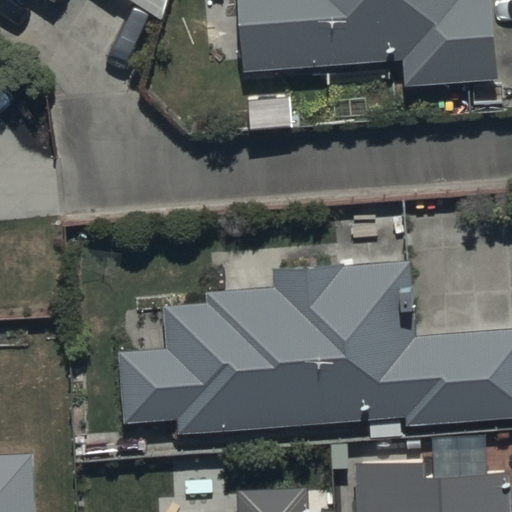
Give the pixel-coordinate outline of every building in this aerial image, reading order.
[(236,0),(243,69),(401,56),(403,80),(493,73),(487,0),(236,0)] [(168,345),(120,349),(126,420),(177,416),(178,431),(403,414),(404,424),(511,415),(511,324),(414,332),(409,256),(273,266),(274,282),(203,288),(204,299),(165,303),(168,345)] [(34,511),(32,449),(0,450),(0,511),(34,511)] [(434,455),(354,458),(355,511),(510,511),(509,466),(435,469),(434,455)] [(235,511),(310,511),(309,480),(234,484),(235,511)]
